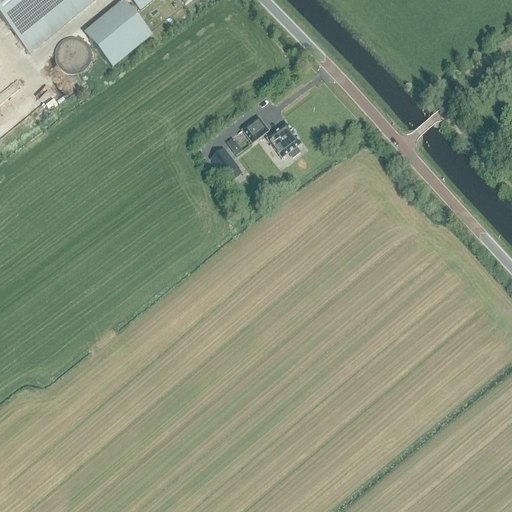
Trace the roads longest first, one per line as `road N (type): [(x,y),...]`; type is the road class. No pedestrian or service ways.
road 1 (secondary): [(402,147),(264,0)]
road 2 (secondary): [(402,147),(511,268)]
road 3 (unclassified): [(402,147),(511,59)]
